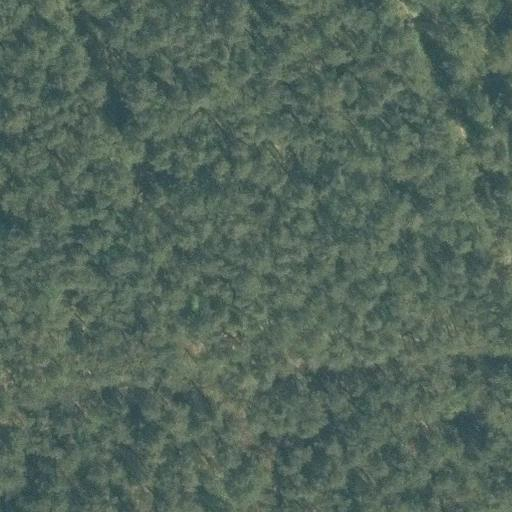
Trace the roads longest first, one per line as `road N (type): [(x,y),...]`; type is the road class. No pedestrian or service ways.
road 1 (track): [(0,393),(318,362),(511,333)]
road 2 (track): [(511,247),(401,0)]
